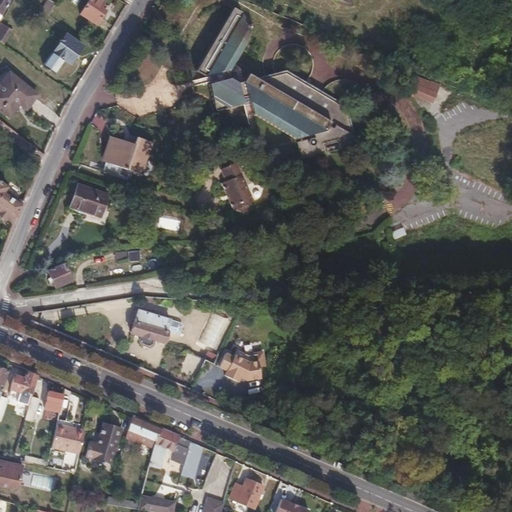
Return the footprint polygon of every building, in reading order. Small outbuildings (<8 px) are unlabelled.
[(10,0),(0,0),(0,15),(1,16),(10,0)] [(55,3),(49,0),(48,0),(42,10),(49,14),(55,3)] [(105,2),(102,0),(88,0),(80,14),(97,24),(106,10),(102,8),(105,2)] [(279,93),(349,120),(346,107),(282,71),(252,80),(230,67),(244,40),(236,15),(228,11),(199,62),(279,93)] [(0,22),(0,40),(4,43),(12,30),(0,22)] [(66,34),(43,65),(54,73),(63,60),(70,64),(83,46),(66,34)] [(354,137),(349,120),(279,93),(199,62),(192,74),(201,79),(206,78),(208,87),(206,87),(213,114),(240,108),(238,102),(244,101),(248,116),(292,140),(310,135),(311,138),(294,142),(299,162),(310,160),(307,149),(319,147),(321,156),(356,147),(359,141),(354,137)] [(37,95),(8,72),(0,81),(0,110),(8,117),(18,104),(25,109),(37,95)] [(408,80),(402,93),(427,104),(434,87),(425,83),(423,87),(408,80)] [(112,137),(100,172),(116,178),(120,168),(137,173),(142,160),(145,161),(151,144),(134,138),(132,144),(112,137)] [(225,183),(221,186),(233,213),(237,211),(246,214),(250,205),(252,204),(234,165),(220,172),(225,183)] [(13,224),(21,205),(3,193),(6,187),(0,182),(0,216),(4,220),(6,218),(13,224)] [(107,196),(76,185),(68,207),(98,219),(107,196)] [(130,249),(115,251),(116,260),(131,258),(130,249)] [(64,262),(46,270),(54,288),(71,281),(64,262)] [(162,322),(131,312),(124,333),(135,337),(146,340),(156,344),(159,334),(162,322)] [(173,326),(162,322),(159,334),(169,337),(172,336),(174,329),(173,326)] [(146,340),(135,337),(133,342),(134,345),(141,347),(144,346),(146,340)] [(228,353),(222,368),(230,371),(228,376),(236,379),(238,374),(241,376),(247,379),(266,376),(263,365),(269,363),(265,349),(248,354),(239,350),(236,357),(228,353)] [(177,360),(163,356),(160,364),(184,372),(190,357),(179,353),(177,360)] [(0,399),(1,396),(9,372),(0,368),(0,399)] [(39,376),(27,371),(25,378),(16,375),(12,389),(22,392),(22,390),(33,394),(39,376)] [(60,412),(64,394),(50,391),(46,409),(60,412)] [(9,398),(1,396),(0,399),(0,420),(1,421),(9,398)] [(32,396),(25,419),(33,421),(40,399),(32,396)] [(161,429),(133,416),(126,438),(140,443),(143,435),(157,441),(161,429)] [(91,441),(86,456),(112,464),(123,427),(104,422),(97,443),(91,441)] [(80,452),(85,429),(57,423),(52,446),(80,452)] [(191,441),(161,429),(157,441),(154,449),(149,465),(161,468),(167,449),(182,454),(184,448),(189,450),(191,443),(191,441)] [(154,449),(157,441),(143,435),(140,443),(154,449)] [(199,446),(191,443),(189,450),(186,461),(177,493),(185,495),(199,446)] [(186,461),(189,450),(184,448),(182,454),(180,459),(186,461)] [(25,461),(47,465),(49,460),(26,455),(25,461)] [(23,466),(0,460),(0,484),(18,488),(23,466)] [(255,508),(264,486),(247,479),(243,487),(237,484),(231,497),(255,508)] [(270,511),(307,511),(310,508),(278,495),(270,511)] [(107,503),(139,509),(140,501),(108,496),(107,503)] [(139,509),(158,511),(172,511),(175,503),(165,501),(163,499),(156,498),(153,500),(141,497),(140,501),(139,509)] [(206,511),(221,511),(225,501),(211,497),(206,511)]
